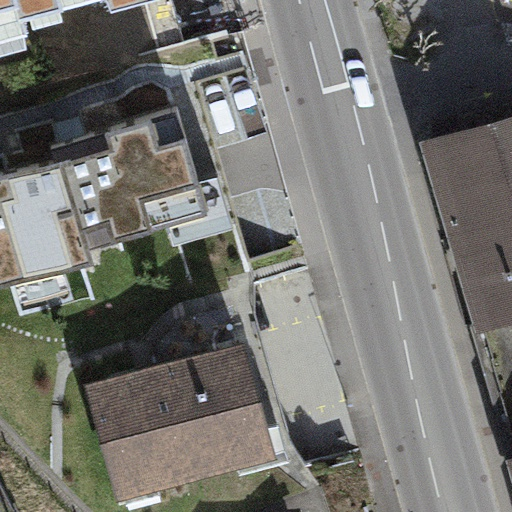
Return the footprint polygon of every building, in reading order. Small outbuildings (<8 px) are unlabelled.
[(138,0),(0,0),(0,49),(142,12),(138,0)] [(511,116),(424,139),(473,327),(511,317),(511,116)] [(0,288),(217,226),(186,119),(0,172),(0,288)] [(511,348),(482,356),(511,470),(511,348)] [(239,353),(84,389),(110,503),(266,467),(239,353)]
